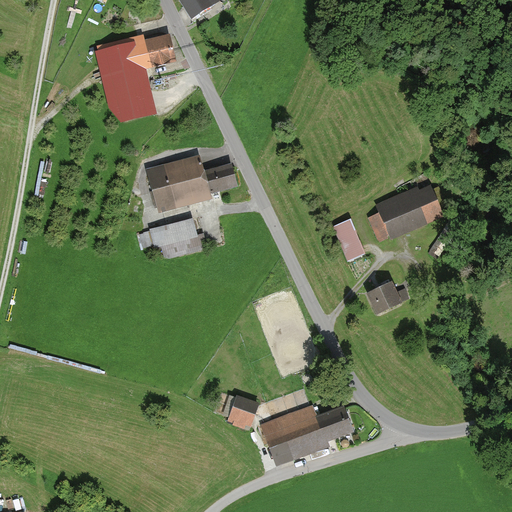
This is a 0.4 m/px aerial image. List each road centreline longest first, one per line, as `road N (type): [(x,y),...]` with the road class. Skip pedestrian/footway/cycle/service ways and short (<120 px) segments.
road 1 (unclassified): [(410,428),(372,404),(342,363),(164,0)]
road 2 (track): [(0,304),(56,0)]
road 3 (track): [(325,328),(389,257),(410,259),(438,287),(463,295),(511,277)]
road 4 (residential): [(410,428),(252,485),(210,511)]
